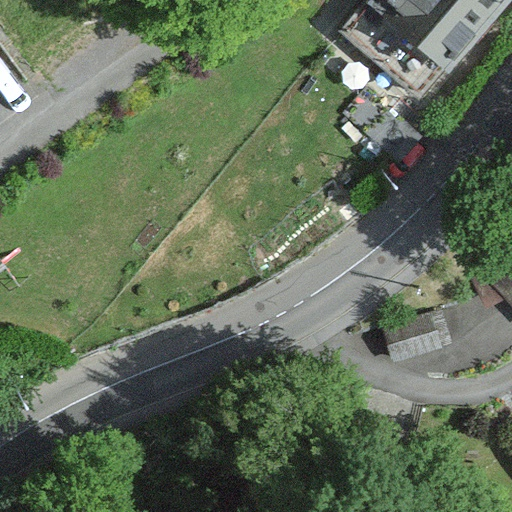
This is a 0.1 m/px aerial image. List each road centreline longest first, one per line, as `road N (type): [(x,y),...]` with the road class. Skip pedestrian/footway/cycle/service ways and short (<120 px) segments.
road 1 (unclassified): [(511,103),(464,165),(312,296),(57,410),(0,450)]
road 2 (track): [(0,161),(234,0)]
